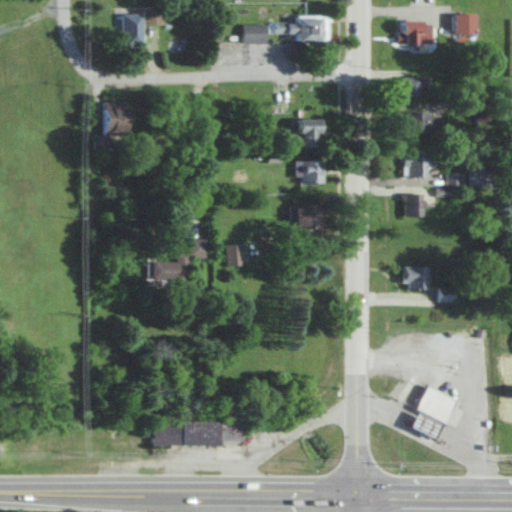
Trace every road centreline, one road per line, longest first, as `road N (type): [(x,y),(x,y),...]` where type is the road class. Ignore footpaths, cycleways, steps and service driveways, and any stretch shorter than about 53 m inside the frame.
road 1 (tertiary): [(354,493),(352,0)]
road 2 (primary): [(0,489),(354,493)]
road 3 (residential): [(352,71),(121,76)]
road 4 (primary): [(354,493),(511,493)]
